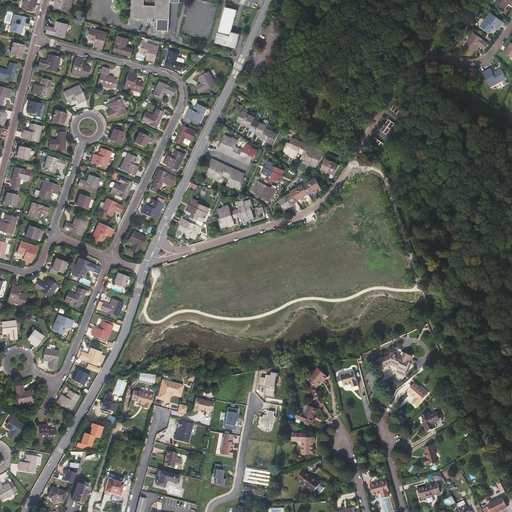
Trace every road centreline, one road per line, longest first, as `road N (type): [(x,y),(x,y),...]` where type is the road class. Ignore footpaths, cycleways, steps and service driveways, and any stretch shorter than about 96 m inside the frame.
road 1 (residential): [(183,252),(302,214),(334,189),(398,75),(436,57),(478,61),(511,25)]
road 2 (residential): [(107,259),(181,88),(168,75),(36,39)]
road 3 (residential): [(27,511),(102,376),(144,271)]
road 4 (residential): [(200,147),(269,5)]
road 5 (residential): [(0,180),(36,39)]
road 6 (residential): [(107,259),(54,384)]
road 7 (residential): [(208,511),(235,491),(252,397)]
road 8 (unknown): [(89,511),(126,393)]
